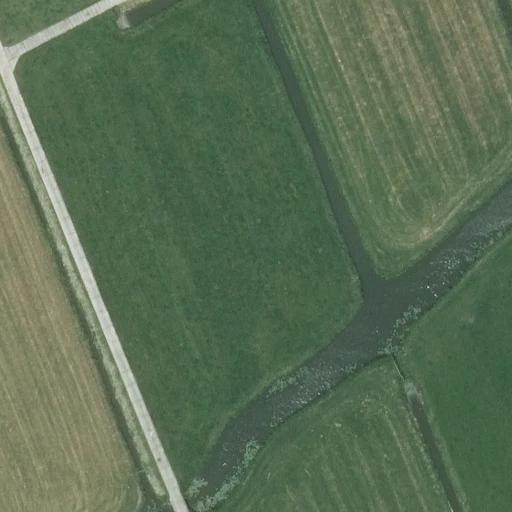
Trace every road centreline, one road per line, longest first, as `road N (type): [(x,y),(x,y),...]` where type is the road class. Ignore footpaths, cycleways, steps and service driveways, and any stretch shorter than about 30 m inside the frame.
road 1 (track): [(181,511),(0,61)]
road 2 (track): [(0,59),(116,0)]
